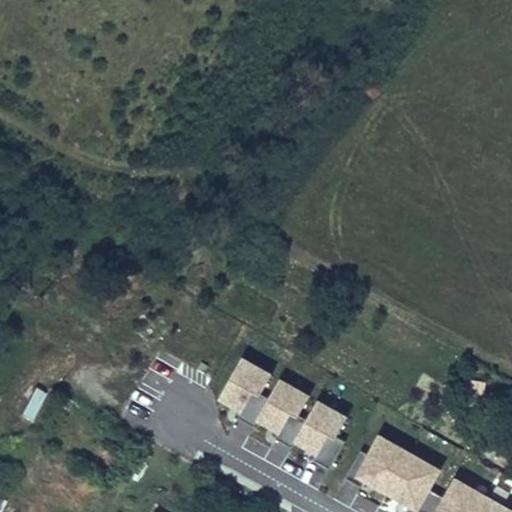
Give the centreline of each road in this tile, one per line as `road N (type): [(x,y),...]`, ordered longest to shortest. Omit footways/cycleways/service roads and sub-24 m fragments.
road 1 (track): [(143,166),(63,151),(0,105)]
road 2 (residential): [(192,436),(321,511)]
